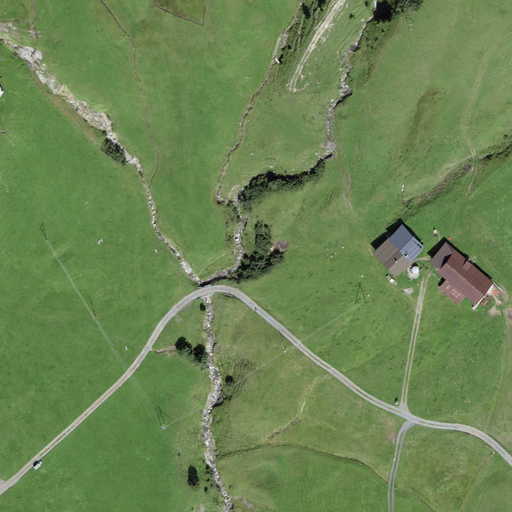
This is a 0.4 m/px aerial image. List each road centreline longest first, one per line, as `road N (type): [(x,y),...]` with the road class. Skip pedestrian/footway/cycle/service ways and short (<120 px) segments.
road 1 (track): [(0,490),(122,379),(178,306),(213,288),(235,292),(363,394),(422,422),(477,433),(511,461)]
road 2 (track): [(418,311),(363,254),(337,150),(293,112),(293,79),(341,0)]
road 3 (track): [(511,296),(466,208),(475,165),(467,138)]
road 4 (track): [(431,270),(405,415)]
